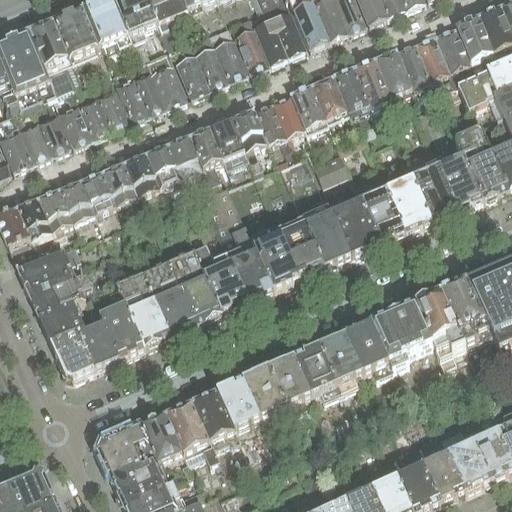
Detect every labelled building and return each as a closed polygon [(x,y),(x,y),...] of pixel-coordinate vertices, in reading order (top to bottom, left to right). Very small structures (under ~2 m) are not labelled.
[(144,0),(125,0),(112,6),(128,44),(132,55),(139,71),(149,67),(145,56),(150,55),(147,48),(162,42),(157,32),(144,0)] [(186,20),(177,0),(144,0),(157,32),(162,42),(168,58),(179,54),(171,35),(175,33),(172,25),(186,20)] [(177,0),(186,20),(216,7),(212,0),(177,0)] [(249,0),(258,23),(286,11),(281,0),(249,0)] [(281,0),(286,11),(287,13),(306,5),(317,0),(281,0)] [(348,0),(346,0),(329,7),(345,44),(364,36),(348,0)] [(355,0),(369,34),(388,26),(376,0),(355,0)] [(376,0),(388,26),(406,19),(398,0),(376,0)] [(419,0),(398,0),(406,19),(424,11),(419,0)] [(422,0),(427,10),(446,2),(445,0),(422,0)] [(99,11),(82,18),(101,63),(102,63),(106,61),(107,64),(132,55),(128,44),(112,6),(111,4),(98,9),(99,11)] [(306,5),(287,13),(292,23),(307,60),(326,52),(325,52),(310,15),(306,5)] [(329,7),(310,15),(325,52),(345,44),(329,7)] [(247,28),(252,39),(267,77),(305,61),(289,23),(291,23),(286,11),(258,23),(247,28)] [(511,13),(500,19),(511,50),(511,13)] [(101,63),(82,18),(53,30),(71,74),(72,74),(90,67),(98,90),(111,85),(102,63),(101,63)] [(494,79),(511,71),(511,50),(500,19),(477,28),(492,65),(494,64),(496,71),(491,73),(494,79)] [(250,84),(267,77),(252,39),(247,28),(242,30),(246,41),(234,46),(250,84)] [(492,65),(477,28),(456,37),(471,73),(492,65)] [(53,30),(27,40),(44,75),(54,102),(57,107),(81,98),(72,74),(71,74),(53,30)] [(224,52),(213,57),(228,93),(247,85),(226,36),(208,44),(210,49),(221,45),(224,52)] [(468,73),(453,38),(436,46),(451,81),(468,73)] [(44,75),(27,40),(0,51),(0,69),(10,94),(21,121),(57,107),(54,102),(44,75)] [(189,52),(209,101),(228,93),(213,57),(210,49),(208,44),(201,46),(206,60),(196,64),(191,52),(189,52)] [(451,81),(436,46),(415,54),(430,89),(451,81)] [(176,72),(191,108),(209,101),(189,52),(182,56),(187,68),(176,72)] [(411,98),(429,91),(431,90),(430,89),(415,54),(396,62),(411,98)] [(166,119),(185,110),(165,61),(144,70),(148,81),(166,119)] [(376,70),(390,106),(411,98),(396,62),(376,70)] [(0,103),(1,103),(10,125),(21,121),(10,94),(0,69),(0,103)] [(376,70),(353,80),(368,116),(369,116),(371,120),(393,113),(390,106),(376,70)] [(489,110),(511,100),(511,71),(494,79),(457,95),(468,120),(489,110)] [(128,79),(132,88),(148,126),(166,119),(148,81),(134,87),(130,78),(128,79)] [(114,90),(132,133),(148,126),(132,88),(128,79),(124,80),(126,85),(114,90)] [(368,116),(353,80),(332,88),(346,120),(348,124),(353,139),(362,136),(357,121),(368,116)] [(311,97),(325,129),(346,120),(332,88),(311,97)] [(291,105),(304,138),(304,139),(326,131),(325,129),(311,97),(291,105)] [(110,142),(129,134),(115,98),(94,106),(110,142)] [(71,103),(92,149),(110,142),(94,106),(82,111),(78,100),(71,103)] [(503,133),(511,128),(511,100),(489,110),(498,131),(501,129),(503,133)] [(58,122),(72,157),(92,149),(71,103),(64,106),(69,108),(72,116),(58,122)] [(304,138),(291,105),(272,113),(292,161),(293,160),(297,158),(291,143),(304,138)] [(36,131),(50,166),(69,158),(55,123),(50,111),(45,113),(51,125),(36,131)] [(292,161),(272,113),(253,121),(266,149),(268,153),(279,149),(287,168),(295,165),(293,160),(292,161)] [(266,149),(253,121),(231,130),(253,180),(262,176),(253,155),(266,149)] [(17,139),(31,174),(50,166),(36,131),(27,135),(21,122),(13,126),(18,139),(17,139)] [(0,150),(13,181),(31,174),(17,139),(7,143),(1,129),(0,128),(0,150)] [(511,151),(511,153),(511,128),(503,133),(501,129),(498,131),(503,143),(507,142),(511,151)] [(253,180),(231,130),(210,138),(223,168),(238,161),(247,182),(253,180)] [(455,146),(462,163),(482,213),(507,203),(484,148),(486,147),(482,136),(455,146)] [(223,168),(210,138),(189,147),(209,193),(221,188),(214,171),(223,168)] [(341,163),(366,151),(360,139),(336,150),(341,163)] [(484,148),(507,203),(511,200),(511,153),(511,151),(502,155),(497,143),(486,147),(484,148)] [(189,147),(168,156),(180,186),(180,185),(194,180),(203,201),(211,198),(209,193),(189,147)] [(180,186),(168,156),(146,165),(158,195),(172,189),(176,198),(184,194),(180,185),(180,186)] [(323,196),(349,184),(339,162),(325,168),(326,171),(314,176),(323,196)] [(436,179),(455,225),(482,213),(462,163),(437,174),(438,178),(436,179)] [(158,195),(146,165),(123,174),(136,204),(158,195)] [(4,169),(0,170),(0,186),(10,183),(4,169)] [(101,183),(113,214),(136,204),(123,174),(101,183)] [(411,190),(430,236),(455,225),(436,179),(411,190)] [(79,192),(92,223),(113,214),(101,183),(79,192)] [(385,202),(404,247),(430,236),(411,190),(385,202)] [(92,223),(79,192),(57,202),(70,232),(68,233),(74,245),(79,243),(73,230),(92,223)] [(222,257),(247,314),(273,303),(254,258),(251,252),(252,251),(227,192),(199,204),(222,257)] [(70,232),(57,202),(36,210),(49,241),(51,240),(56,251),(63,248),(58,237),(68,233),(70,232)] [(360,212),(378,258),(404,247),(385,202),(360,212)] [(183,209),(174,213),(180,226),(189,223),(183,209)] [(49,241),(36,210),(15,219),(36,270),(40,268),(37,261),(43,258),(38,246),(49,241)] [(354,268),(378,258),(360,212),(334,224),(354,268)] [(36,270),(15,219),(0,224),(0,238),(17,278),(36,270)] [(302,233),(323,282),(350,270),(328,219),(303,230),(304,232),(302,233)] [(161,226),(151,230),(154,237),(164,233),(161,226)] [(277,244),(298,292),(323,282),(302,233),(277,244)] [(251,252),(254,258),(273,303),(298,292),(277,244),(276,241),(252,251),(251,252)] [(36,270),(17,278),(29,305),(75,286),(69,271),(81,266),(74,253),(40,268),(36,270)] [(193,260),(221,325),(247,314),(222,257),(209,263),(205,255),(193,260)] [(221,325),(193,260),(167,271),(196,337),(221,325)] [(196,337),(167,271),(142,281),(171,347),(196,337)] [(511,273),(493,282),(511,324),(511,273)] [(40,330),(72,317),(86,311),(81,298),(93,293),(88,280),(75,286),(29,305),(40,330)] [(118,302),(143,361),(162,353),(161,352),(171,347),(142,281),(115,293),(119,302),(118,302)] [(511,324),(493,282),(467,293),(487,339),(497,362),(511,355),(511,324)] [(467,293),(441,304),(466,357),(478,351),(475,344),(487,339),(467,293)] [(103,334),(118,372),(143,361),(118,302),(110,306),(116,320),(100,327),(103,334)] [(441,304),(415,316),(435,362),(437,366),(451,361),(452,363),(466,357),(441,304)] [(435,362),(415,316),(371,335),(393,382),(411,375),(410,371),(435,362)] [(72,317),(40,330),(51,357),(78,345),(83,343),(72,317)] [(118,372),(103,334),(83,343),(78,345),(94,382),(118,372)] [(371,335),(344,346),(362,386),(373,382),(376,389),(393,382),(371,335)] [(63,385),(73,391),(94,382),(78,345),(51,357),(63,385)] [(362,386),(344,346),(320,357),(341,405),(358,398),(354,390),(362,386)] [(320,357),(294,368),(312,408),(322,404),(325,412),(341,405),(320,357)] [(312,408),(294,368),(270,379),(291,428),(307,420),(304,412),(312,408)] [(270,379),(244,390),(261,430),(271,426),(275,434),(291,428),(270,379)] [(218,401),(235,441),(261,430),(244,390),(218,401)] [(5,400),(0,401),(0,421),(6,419),(7,419),(11,412),(10,411),(5,400)] [(218,401),(193,412),(214,460),(227,454),(229,458),(239,453),(234,442),(235,441),(218,401)] [(219,472),(214,460),(193,412),(165,424),(183,467),(184,466),(186,472),(188,471),(189,474),(206,467),(210,476),(219,472)] [(490,421),(486,423),(511,480),(511,422),(502,427),(497,414),(488,417),(490,421)] [(483,433),(463,441),(485,492),(506,483),(507,485),(511,483),(511,481),(511,480),(486,423),(480,425),(483,433)] [(139,436),(153,469),(155,473),(158,471),(159,475),(165,476),(164,474),(183,467),(165,424),(139,436)] [(379,424),(365,430),(369,439),(383,433),(379,424)] [(139,436),(99,453),(96,460),(110,488),(153,469),(139,436)] [(437,452),(460,504),(481,494),(482,496),(486,494),(485,492),(463,441),(437,452)] [(417,466),(411,452),(404,455),(410,469),(417,466)] [(437,467),(417,477),(432,511),(443,511),(455,506),(456,508),(461,506),(460,504),(437,452),(431,454),(437,467)] [(248,469),(242,457),(236,460),(241,472),(248,469)] [(118,505),(121,511),(126,511),(174,492),(179,490),(176,482),(168,485),(165,476),(159,475),(158,471),(155,473),(153,469),(110,488),(118,505)] [(186,472),(183,473),(185,480),(188,486),(194,484),(189,474),(188,471),(186,472)] [(392,488),(402,511),(432,511),(417,477),(392,488)] [(44,483),(39,481),(35,479),(35,481),(6,493),(14,511),(54,511),(43,486),(44,483)] [(366,500),(371,511),(402,511),(392,488),(366,500)] [(174,492),(126,511),(194,511),(200,510),(205,508),(201,498),(180,506),(174,492)] [(14,511),(6,493),(0,495),(0,511),(14,511)] [(371,511),(366,500),(341,511),(371,511)]
